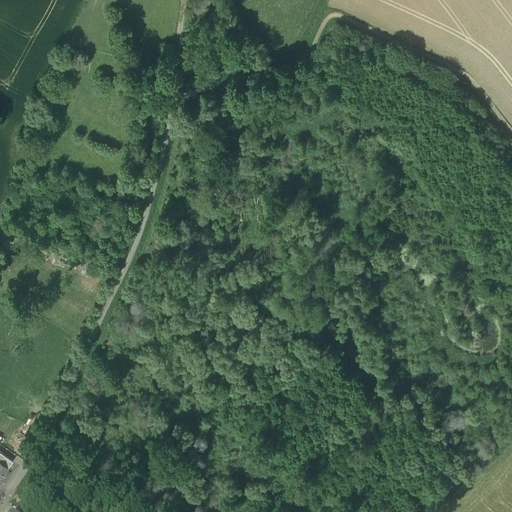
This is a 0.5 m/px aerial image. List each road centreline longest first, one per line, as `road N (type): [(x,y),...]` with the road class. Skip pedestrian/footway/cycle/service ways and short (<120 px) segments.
road 1 (track): [(182,0),(168,118),(139,235),(28,466)]
road 2 (track): [(511,131),(458,68),(330,13),(307,61),(171,97)]
